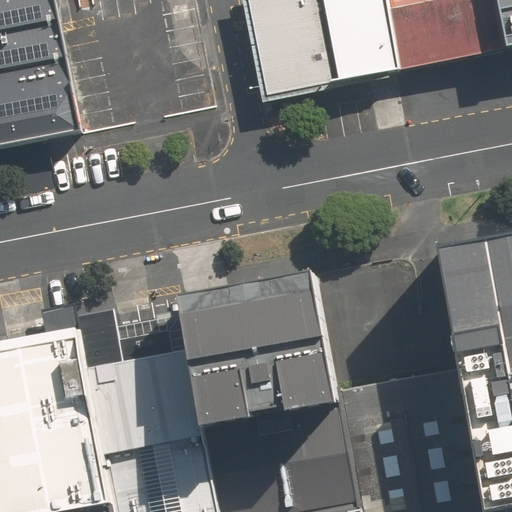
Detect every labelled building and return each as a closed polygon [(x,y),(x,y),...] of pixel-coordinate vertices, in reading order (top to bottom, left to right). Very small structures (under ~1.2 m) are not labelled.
[(0,0),(0,71),(65,59),(54,0),(0,0)] [(253,0),(271,100),(402,77),(401,72),(387,0),(253,0)] [(387,0),(401,72),(509,50),(498,0),(387,0)] [(511,49),(511,0),(498,0),(509,50),(511,49)] [(0,146),(79,131),(65,59),(0,71),(0,146)] [(434,218),(440,246),(511,231),(511,202),(494,206),(490,189),(455,196),(458,214),(434,218)] [(511,511),(511,236),(439,249),(484,511),(511,511)] [(318,272),(184,296),(224,511),(362,511),(340,392),(318,272)] [(87,332),(0,347),(0,511),(72,511),(79,511),(119,504),(110,457),(94,369),(87,332)] [(201,439),(183,353),(136,361),(94,369),(110,457),(201,439)] [(483,511),(459,370),(340,392),(362,511),(483,511)] [(218,511),(203,439),(201,439),(110,457),(119,504),(120,511),(218,511)]
